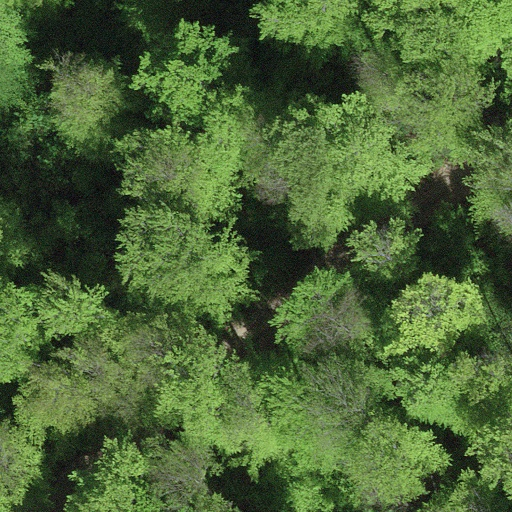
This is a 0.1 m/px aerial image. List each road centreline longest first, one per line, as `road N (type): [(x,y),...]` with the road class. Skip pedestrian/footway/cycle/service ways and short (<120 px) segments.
road 1 (track): [(47,511),(388,233),(511,148)]
road 2 (track): [(0,126),(176,0)]
